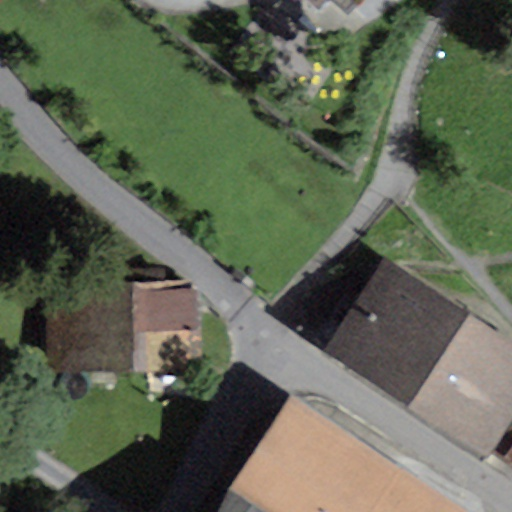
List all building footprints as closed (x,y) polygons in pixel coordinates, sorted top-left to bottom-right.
[(54,280),(54,355),(177,355),(177,284),(160,284),(160,270),(92,271),(92,279),(54,280)] [(346,295),(323,329),(495,442),(511,416),(511,360),(480,340),(485,332),(444,305),(439,313),(387,279),(368,309),(346,295)] [(453,511),(293,409),(240,490),(273,511),(453,511)] [(511,432),(503,447),(511,453),(511,432)] [(247,511),(234,503),(230,511),(247,511)]
